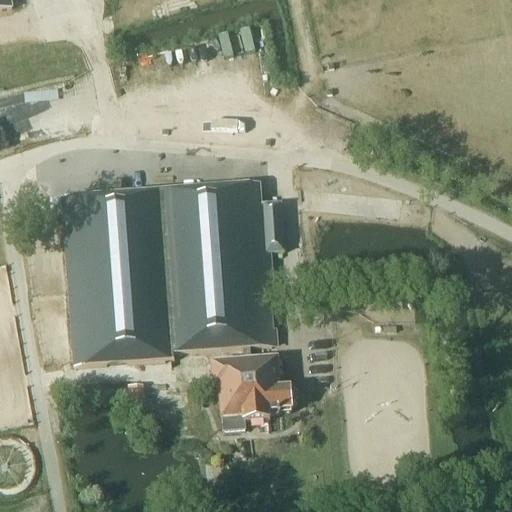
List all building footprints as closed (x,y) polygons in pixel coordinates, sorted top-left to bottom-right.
[(0,0),(0,25),(39,15),(34,0),(0,0)] [(272,350),(265,257),(261,209),(260,188),(62,202),(74,371),(174,364),(174,358),(243,352),(249,352),(272,350)] [(285,256),(282,207),(261,209),(265,257),(272,256),(285,256)] [(224,436),(245,434),(245,425),(279,422),(278,417),(293,416),(293,411),(295,411),(298,405),(297,396),(294,394),(291,394),(291,392),(281,393),(278,361),(245,364),(212,367),(214,390),(219,389),(224,436)] [(184,389),(200,389),(198,366),(183,366),(184,389)] [(116,377),(117,394),(141,393),(140,376),(116,377)]
